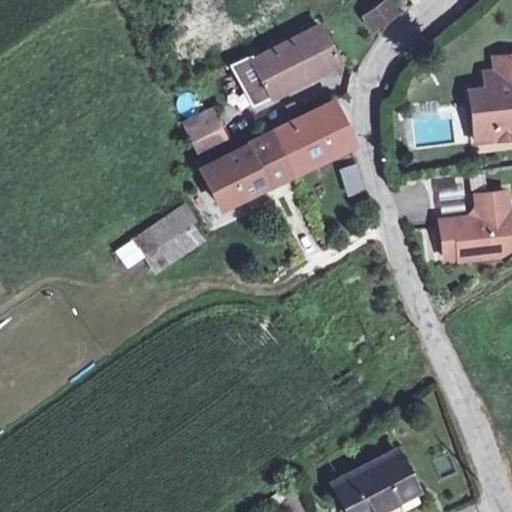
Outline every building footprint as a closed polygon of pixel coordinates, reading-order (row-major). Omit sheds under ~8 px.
[(380,0),(362,14),(371,26),(394,10),(386,0),(380,0)] [(228,61),(248,98),(266,90),(267,93),(336,58),(315,21),(249,55),(247,51),(228,61)] [(511,50),(488,53),(490,70),(511,67),(511,50)] [(220,66),(180,85),(184,92),(224,74),(220,66)] [(467,88),(471,124),(489,121),(491,137),(511,134),(511,67),(490,70),(484,70),(485,86),(467,88)] [(184,92),(180,85),(166,92),(175,110),(189,103),(184,92)] [(332,100),(272,130),(291,170),(350,140),(332,100)] [(180,123),(197,158),(228,143),(211,108),(180,123)] [(489,121),(471,124),(473,139),(491,137),(489,121)] [(291,170),(272,130),(200,165),(218,204),(291,170)] [(197,159),(187,141),(169,149),(179,168),(197,159)] [(337,168),(346,195),(361,190),(353,163),(337,168)] [(453,253),(454,257),(495,252),(511,241),(511,239),(509,209),(504,210),(502,189),(472,192),(474,207),(469,213),(436,217),(440,254),(453,253)] [(182,205),(134,239),(152,266),(200,234),(182,205)] [(321,239),(323,244),(330,240),(327,234),(321,239)] [(152,266),(134,239),(125,245),(143,272),(152,266)] [(271,269),(261,256),(251,262),(253,265),(260,276),(271,269)] [(343,446),(347,451),(355,445),(352,440),(343,446)] [(367,511),(395,498),(415,488),(394,449),(331,482),(346,511),(367,511)] [(421,499),(415,488),(395,498),(401,509),(421,499)] [(306,511),(300,493),(282,499),(286,511),(306,511)]
